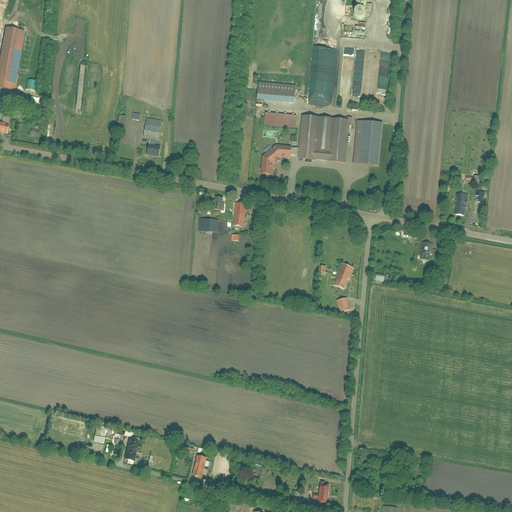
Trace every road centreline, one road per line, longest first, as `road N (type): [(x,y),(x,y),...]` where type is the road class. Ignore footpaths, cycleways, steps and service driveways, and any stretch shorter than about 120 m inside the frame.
road 1 (unclassified): [(0,145),(370,215)]
road 2 (unclassified): [(370,215),(345,511)]
road 3 (unclassified): [(407,0),(381,218)]
road 4 (unclassified): [(381,218),(511,242)]
